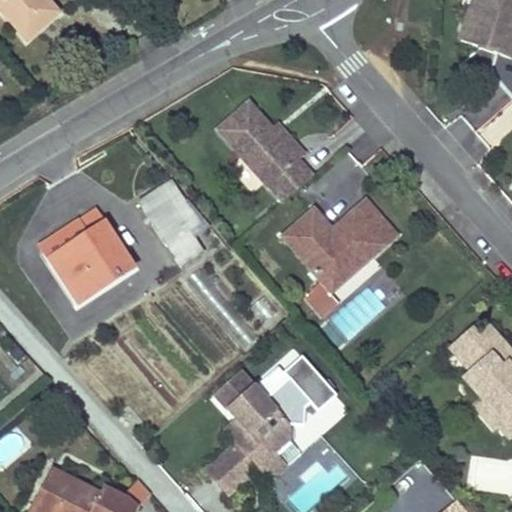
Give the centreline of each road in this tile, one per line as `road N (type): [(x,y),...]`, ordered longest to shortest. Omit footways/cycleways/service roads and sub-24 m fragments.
road 1 (residential): [(0,173),(197,50),(301,0)]
road 2 (residential): [(511,238),(301,0)]
road 3 (residential): [(0,298),(183,511)]
